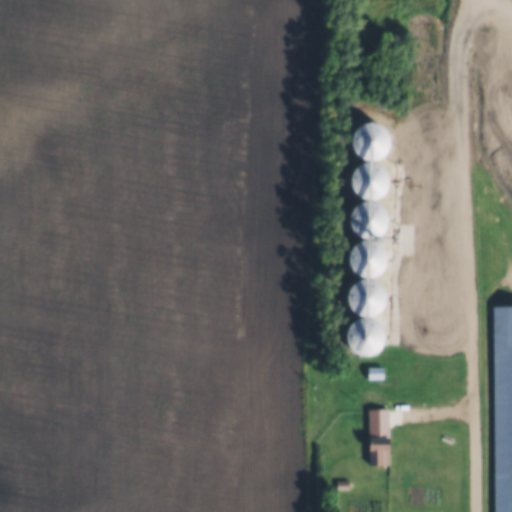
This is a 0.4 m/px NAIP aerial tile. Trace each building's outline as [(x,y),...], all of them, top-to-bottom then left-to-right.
[(370,158),(376,157),(382,154),(387,149),(389,143),(389,136),(387,130),(383,125),(377,122),(371,120),(365,121),(359,124),(354,129),(352,135),(352,142),(354,148),(358,153),(363,157),(370,158)] [(369,197),(375,196),(381,193),(385,188),(388,182),(388,176),(386,169),(382,164),(376,161),(370,159),(363,160),(358,163),(353,168),(351,174),(351,181),(353,187),(357,192),(362,196),(369,197)] [(368,236),(374,235),(380,232),(384,227),(387,221),(387,215),(385,208),(381,203),(375,200),(369,198),(362,199),(356,203),(352,207),(350,214),(349,220),(352,226),(356,231),(361,235),(368,236)] [(367,275),(373,275),(379,271),(383,267),(386,260),(386,254),(384,248),(380,243),(374,239),(368,238),(361,239),(355,242),(351,247),(349,253),(348,259),(351,266),(355,271),(360,274),(367,275)] [(365,315),(372,314),(378,311),(382,306),(384,300),(385,293),(383,287),(379,282),(373,278),(367,277),(360,278),(354,281),(350,286),(348,292),(347,299),(349,305),(353,310),(359,313),(365,315)] [(491,511),(492,303),(511,303),(511,511),(491,511)] [(364,354),(371,353),(377,350),(381,345),(383,339),(384,332),(381,326),(377,321),(372,317),(365,316),(359,317),(353,320),(349,325),(346,331),(346,338),(348,344),(352,349),(358,353),(364,354)] [(366,364),(382,364),(382,376),(366,376),(366,364)] [(365,406),(387,406),(387,463),(365,463),(365,406)]
